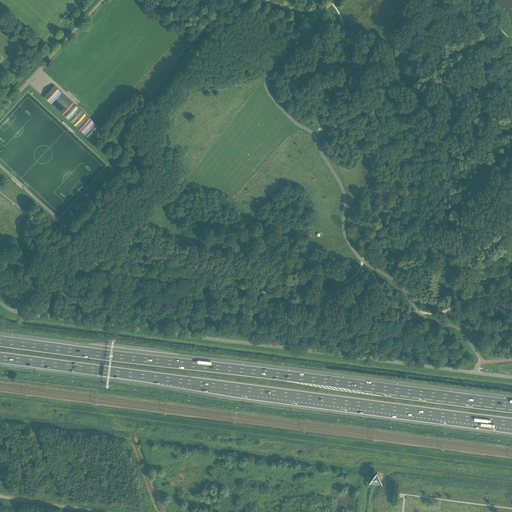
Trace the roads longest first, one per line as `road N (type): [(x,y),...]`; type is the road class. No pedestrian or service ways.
road 1 (motorway): [(0,357),(511,423)]
road 2 (motorway): [(511,404),(0,341)]
road 3 (track): [(159,511),(131,439),(0,420)]
